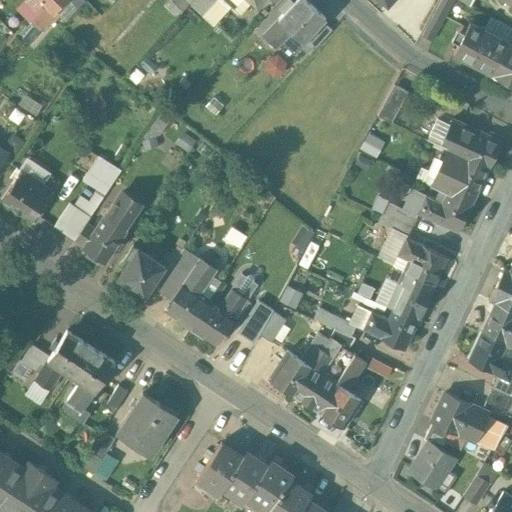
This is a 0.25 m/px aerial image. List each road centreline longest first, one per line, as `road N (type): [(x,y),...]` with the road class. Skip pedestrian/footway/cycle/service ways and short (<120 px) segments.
road 1 (residential): [(511,195),(375,486)]
road 2 (residential): [(216,383),(0,237)]
road 3 (residential): [(346,0),(409,57),(511,112)]
road 4 (residential): [(375,486),(216,383)]
road 5 (residential): [(137,511),(216,383)]
